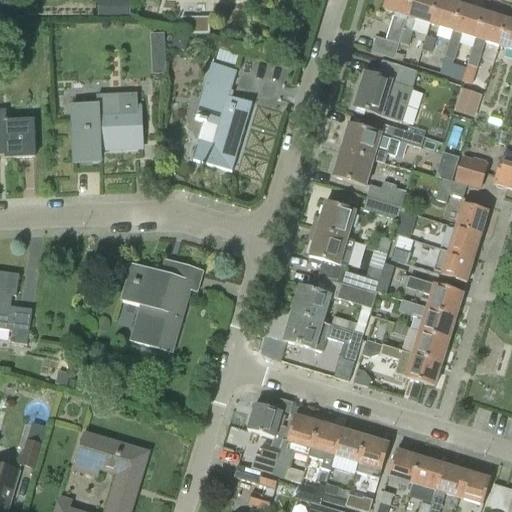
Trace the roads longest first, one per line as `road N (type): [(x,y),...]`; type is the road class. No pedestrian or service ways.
road 1 (unclassified): [(263,239),(176,214),(0,220)]
road 2 (residential): [(263,239),(336,0)]
road 3 (residential): [(437,431),(511,210)]
road 4 (residential): [(437,431),(225,367)]
road 5 (residential): [(182,511),(225,367)]
road 6 (residential): [(225,367),(263,239)]
